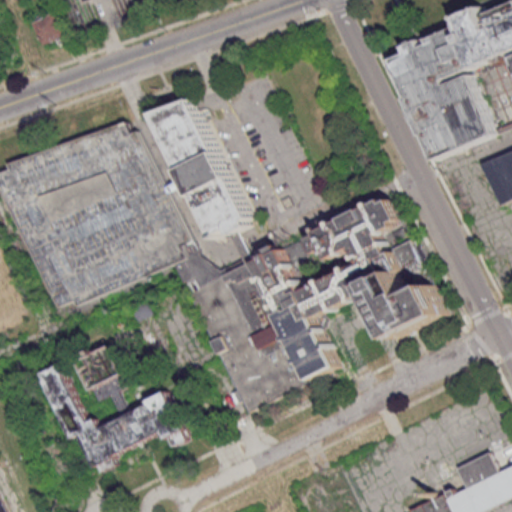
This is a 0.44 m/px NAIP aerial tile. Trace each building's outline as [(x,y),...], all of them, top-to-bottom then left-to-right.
[(400,59),(416,52),(413,45),(424,40),(427,47),(437,42),(435,37),(452,30),(468,23),(465,16),(487,7),(490,13),(511,3),(511,53),(452,78),(454,83),(479,72),(504,132),(441,159),(400,59)] [(49,45),(71,35),(58,9),(36,19),(49,45)] [(221,238),(226,235),(225,233),(234,229),(236,233),(253,225),(251,220),(255,217),(196,100),(160,113),(221,238)] [(2,177),(67,309),(83,302),(85,307),(182,267),(195,260),(204,256),(146,133),(141,135),(136,124),(16,167),(18,172),(2,177)] [(511,154),(490,164),(510,205),(511,203),(511,154)] [(182,267),(255,413),(317,382),(320,388),(348,375),(324,326),(376,300),(403,355),(458,327),(398,205),(391,209),(389,205),(322,238),(324,241),(316,244),(323,259),(333,254),(337,263),(361,252),(370,269),(310,298),(288,255),(285,256),(282,250),(267,257),(270,264),(263,267),(257,256),(226,272),(204,256),(182,267)] [(154,311),(146,302),(134,314),(142,322),(154,311)] [(51,380),(82,442),(90,438),(105,470),(110,468),(111,475),(125,469),(120,459),(173,434),(182,452),(197,445),(175,398),(157,406),(159,411),(109,435),(105,427),(99,429),(71,370),(51,380)] [(410,510),(410,511),(485,511),(511,499),(511,462),(502,467),(493,449),(458,466),(468,486),(456,492),(454,488),(410,510)] [(0,511),(0,487),(12,511),(0,511)]
